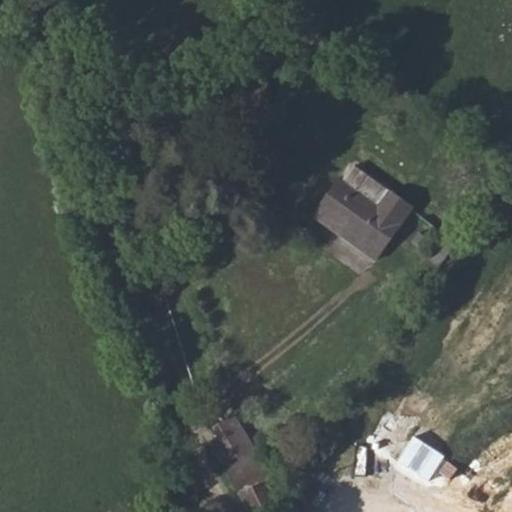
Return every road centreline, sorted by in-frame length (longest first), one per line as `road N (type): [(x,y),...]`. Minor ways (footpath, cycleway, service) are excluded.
road 1 (track): [(123,270),(290,0)]
road 2 (track): [(123,270),(227,511)]
